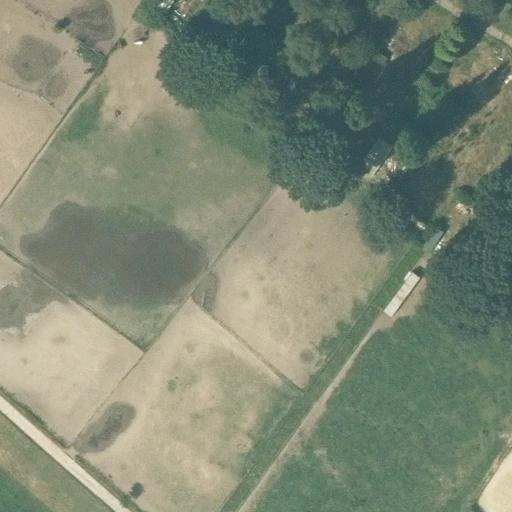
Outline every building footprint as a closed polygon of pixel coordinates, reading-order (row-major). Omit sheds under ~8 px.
[(371,0),(361,14),(384,31),(403,5),(395,0),(371,0)] [(411,8),(387,34),(405,50),(429,25),(411,8)] [(449,65),(464,78),(485,53),(470,40),(449,65)] [(502,98),(511,83),(511,57),(501,51),(480,84),(502,98)] [(369,68),(362,88),(385,96),(392,77),(369,68)] [(294,91),(284,115),(303,123),(314,99),(294,91)] [(466,121),(479,129),(489,112),(465,97),(435,145),(447,152),(466,121)] [(465,123),(448,155),(466,164),(483,132),(465,123)] [(406,185),(426,200),(447,174),(426,159),(406,185)] [(416,214),(430,224),(440,211),(426,200),(416,214)]
